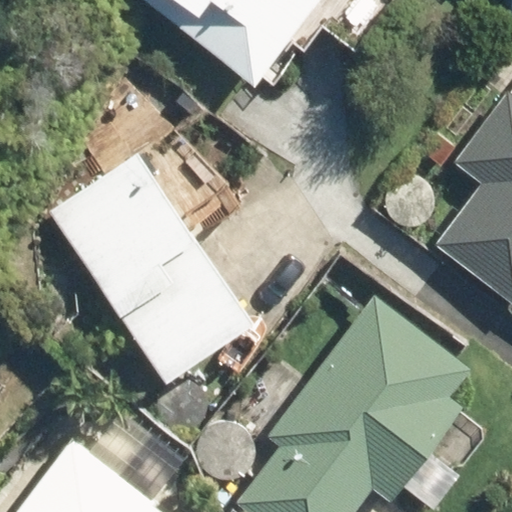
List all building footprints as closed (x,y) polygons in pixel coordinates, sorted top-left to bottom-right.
[(141,0),(257,87),(310,16),(354,49),(391,0),(141,0)] [(452,159),(478,179),(432,241),(511,301),(511,88),(509,92),(505,89),(452,159)] [(177,212),(225,179),(174,124),(134,151),(130,146),(42,206),(157,374),(246,314),(177,212)] [(435,131),(421,149),(439,164),(453,146),(435,131)] [(371,292),(267,431),(281,441),(236,501),(249,511),(349,511),(370,485),(390,500),(461,405),(447,394),(469,365),(371,292)] [(163,511),(148,500),(183,453),(116,403),(84,447),(69,435),(11,511),(163,511)]
